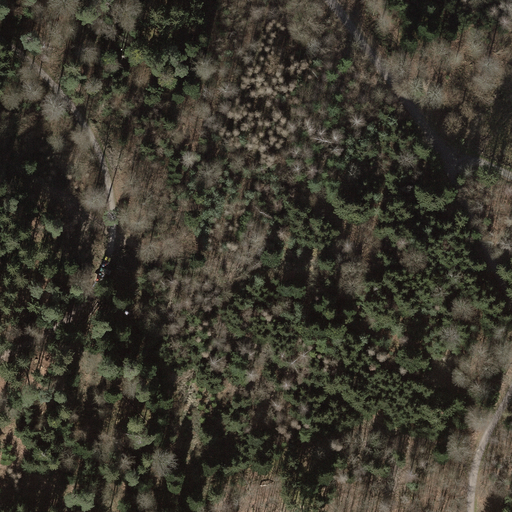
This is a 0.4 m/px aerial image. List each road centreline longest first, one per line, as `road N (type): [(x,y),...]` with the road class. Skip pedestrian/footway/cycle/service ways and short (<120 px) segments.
road 1 (track): [(0,359),(61,325),(104,274),(113,241),(111,195),(88,131),(0,42)]
road 2 (track): [(331,0),(440,153),(511,302)]
road 3 (track): [(511,393),(482,443),(470,511)]
